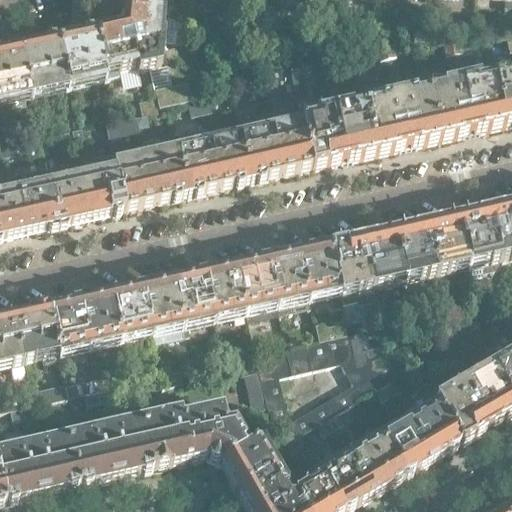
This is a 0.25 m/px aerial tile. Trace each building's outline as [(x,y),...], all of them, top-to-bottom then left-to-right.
[(166,0),(122,0),(121,19),(160,22),(161,7),(166,7),(166,0)] [(160,74),(163,38),(163,36),(159,36),(160,22),(121,19),(120,34),(96,40),(104,78),(118,75),(119,78),(137,74),(139,79),(160,74)] [(104,78),(96,40),(92,40),(89,38),(82,40),(81,43),(59,48),(69,93),(106,85),(104,78)] [(298,53),(297,41),(286,41),(287,53),(298,53)] [(69,93),(59,48),(54,49),(52,47),(45,48),(44,51),(21,56),(31,102),(69,93)] [(0,108),(31,102),(21,56),(0,60),(0,108)] [(511,131),(511,84),(510,85),(502,82),(491,85),(501,133),(511,131)] [(501,133),(491,85),(476,88),(475,84),(458,88),(469,141),(501,133)] [(469,141),(458,88),(440,92),(441,97),(426,100),(437,148),(469,141)] [(437,148),(426,100),(415,102),(414,99),(395,103),(407,155),(437,148)] [(407,155),(395,103),(377,107),(378,111),(364,114),(374,162),(407,155)] [(374,162),(364,114),(350,117),(349,113),(331,117),(342,169),(374,162)] [(342,169),(331,117),(314,121),(314,125),(300,128),(301,133),(311,176),(342,169)] [(311,176),(301,133),(287,137),(286,132),(269,135),(280,183),(311,176)] [(280,183),(269,135),(252,139),(253,144),(240,147),(249,190),(256,188),(256,189),(258,190),(263,189),(264,187),(264,186),(280,183)] [(249,190),(240,147),(224,151),(223,147),(207,150),(218,197),(234,193),(236,195),(242,194),(243,192),(243,191),(249,190)] [(218,197),(207,150),(191,153),(192,158),(178,161),(187,204),(193,202),(193,203),(195,205),(201,203),(202,201),(202,200),(218,197)] [(18,161),(15,151),(6,153),(8,163),(18,161)] [(0,165),(8,163),(6,153),(0,154),(0,165)] [(187,204),(178,161),(162,165),(161,161),(145,164),(156,211),(172,207),(172,208),(174,209),(179,208),(180,206),(180,205),(187,204)] [(156,211),(145,164),(129,168),(129,172),(115,176),(116,180),(125,218),(156,211)] [(125,218),(116,180),(101,183),(99,179),(82,183),(91,225),(111,221),(115,223),(119,222),(121,219),(125,218)] [(91,225),(82,183),(65,186),(66,191),(49,195),(58,236),(66,234),(68,230),(91,225)] [(58,236),(49,195),(34,198),(33,194),(16,198),(25,240),(47,235),(50,238),(58,236)] [(25,240),(16,198),(0,201),(0,248),(1,245),(25,240)] [(511,212),(487,218),(498,268),(511,265),(511,212)] [(498,268),(487,218),(455,225),(464,271),(480,267),(481,272),(498,268)] [(464,271),(455,225),(423,233),(434,282),(451,278),(450,274),(464,271)] [(434,282),(423,233),(391,240),(401,285),(416,282),(417,286),(434,282)] [(401,285),(391,240),(358,247),(369,296),(387,292),(386,288),(401,285)] [(369,296),(358,247),(328,254),(338,298),(338,299),(350,296),(351,300),(369,296)] [(338,298),(328,254),(296,261),(306,305),(338,298)] [(306,305),(296,261),(295,261),(293,260),(287,262),(286,263),(265,268),(275,312),(306,305)] [(275,312),(265,268),(246,272),(244,271),(238,273),(236,274),(234,275),(237,286),(244,319),(275,312)] [(244,319),(237,286),(234,275),(233,275),(231,274),(225,275),(223,277),(202,282),(212,326),(244,319)] [(212,326),(202,282),(183,286),(181,285),(175,286),(174,288),(172,289),(181,333),(212,326)] [(181,333),(172,289),(171,289),(168,288),(163,289),(161,291),(141,295),(150,339),(181,333)] [(150,339),(141,295),(121,300),(119,299),(113,300),(111,302),(109,303),(119,347),(150,339)] [(119,347),(109,303),(108,303),(106,302),(100,303),(98,305),(78,310),(88,353),(119,347)] [(509,311),(506,303),(499,306),(502,314),(509,311)] [(511,318),(511,309),(509,311),(502,314),(505,321),(511,318)] [(88,353),(78,310),(59,314),(57,313),(51,314),(49,316),(48,316),(58,360),(88,353)] [(58,360),(48,316),(45,317),(44,316),(31,318),(32,320),(12,324),(23,372),(36,369),(35,364),(43,362),(44,369),(59,366),(58,360)] [(468,327),(465,320),(451,325),(454,333),(461,330),(468,327)] [(23,372),(12,324),(0,326),(0,371),(10,369),(11,374),(23,372)] [(471,334),(468,327),(461,330),(464,337),(471,334)] [(464,337),(461,330),(454,333),(457,340),(464,337)] [(328,345),(325,336),(314,339),(316,348),(328,345)] [(424,345),(421,337),(413,340),(416,347),(424,345)] [(416,347),(413,340),(406,343),(409,350),(416,347)] [(384,392),(394,386),(412,375),(400,354),(364,368),(354,372),(351,359),(347,341),(328,345),(316,348),(296,352),(285,355),(273,358),(253,362),(256,374),(265,415),(273,430),(284,423),(276,383),(335,369),(349,394),(288,430),(294,439),(296,443),(315,432),(325,426),(336,420),(355,409),(374,398),(384,392)] [(296,352),(294,343),(282,346),(285,355),(296,352)] [(427,352),(424,345),(416,347),(409,350),(412,358),(427,352)] [(285,355),(282,346),(271,348),(273,358),(285,355)] [(364,368),(361,356),(351,359),(354,372),(364,368)] [(233,366),(231,357),(220,360),(222,369),(233,366)] [(511,359),(500,367),(502,370),(488,378),(511,418),(511,359)] [(222,369),(220,360),(209,362),(211,372),(222,369)] [(256,374),(253,362),(242,365),(244,377),(256,374)] [(172,380),(170,370),(158,373),(160,383),(172,380)] [(160,383),(158,373),(147,376),(149,385),(160,383)] [(511,421),(511,418),(488,378),(477,385),(475,380),(458,390),(486,437),(511,421)] [(109,394),(107,384),(95,387),(97,396),(109,394)] [(400,397),(394,386),(384,392),(390,402),(400,397)] [(97,396),(95,387),(85,389),(87,399),(97,396)] [(486,437),(458,390),(444,399),(446,402),(433,410),(435,414),(458,453),(486,437)] [(67,403),(65,392),(29,400),(31,411),(67,403)] [(390,402),(384,392),(374,398),(380,408),(390,402)] [(458,453),(435,414),(407,431),(430,470),(448,459),(450,459),(455,456),(456,454),(458,453)] [(188,469),(179,428),(177,418),(154,423),(156,428),(141,431),(151,477),(152,477),(188,469)] [(276,478),(258,448),(248,453),(234,427),(223,430),(220,419),(179,428),(188,469),(205,465),(206,468),(217,474),(220,472),(237,501),(276,478)] [(342,431),(336,420),(325,426),(331,437),(342,431)] [(331,437),(325,426),(315,432),(321,443),(331,437)] [(294,439),(288,430),(277,437),(282,446),(294,439)] [(151,477),(141,431),(123,435),(122,431),(102,435),(114,486),(140,480),(143,481),(150,480),(152,477),(151,477)] [(430,470),(407,431),(378,448),(401,487),(403,485),(406,485),(411,482),(412,480),(430,470)] [(114,486),(102,435),(80,440),(81,445),(67,448),(77,494),(78,494),(80,493),(83,495),(90,493),(92,491),(114,486)] [(300,449),(296,443),(294,439),(282,446),(289,456),(300,449)] [(77,494),(67,448),(51,451),(50,446),(28,451),(40,502),(66,496),(69,498),(76,497),(78,494),(77,494)] [(401,487),(378,448),(348,466),(371,504),(391,492),(394,492),(399,489),(400,487),(401,487)] [(307,461),(300,449),(289,456),(296,468),(307,461)] [(40,502),(28,451),(0,456),(0,496),(3,511),(6,510),(9,511),(16,510),(18,507),(40,502)] [(357,511),(371,504),(348,466),(319,482),(336,511),(357,511)] [(283,511),(286,510),(279,498),(283,497),(284,492),(276,478),(237,501),(243,511),(283,511)] [(336,511),(319,482),(300,494),(301,495),(293,500),(292,507),(295,511),(336,511)]
